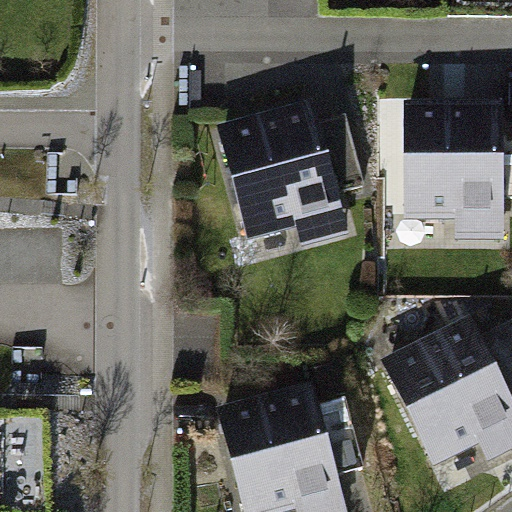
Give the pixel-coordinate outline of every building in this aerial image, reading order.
[(313,101),(212,128),(242,243),(298,228),(303,248),(349,235),(313,101)] [(504,103),(402,104),(403,221),(457,221),(457,240),(505,240),(504,103)] [(345,117),(320,124),(339,192),(363,186),(345,117)] [(511,403),(469,317),(382,361),(435,469),(480,446),(488,461),(511,448),(511,403)] [(511,323),(482,338),(511,397),(511,323)] [(346,511),(313,383),(213,409),(240,511),(293,511),(298,511),(346,511)] [(345,400),(320,406),(338,475),(363,468),(345,400)]
